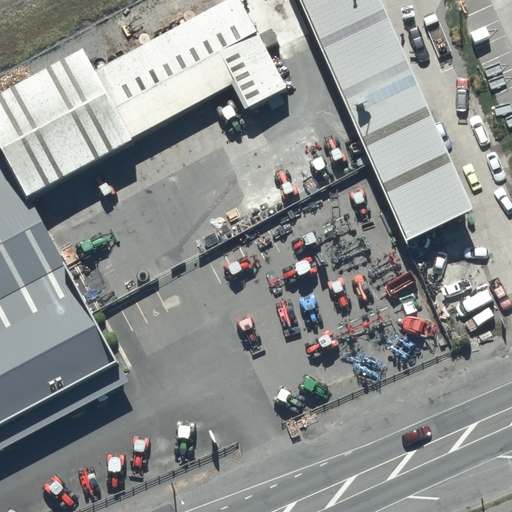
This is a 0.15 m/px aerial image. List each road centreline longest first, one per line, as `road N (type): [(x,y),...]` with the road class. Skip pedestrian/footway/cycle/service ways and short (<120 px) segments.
road 1 (trunk): [(228,511),(511,390)]
road 2 (trunk): [(511,442),(353,511)]
